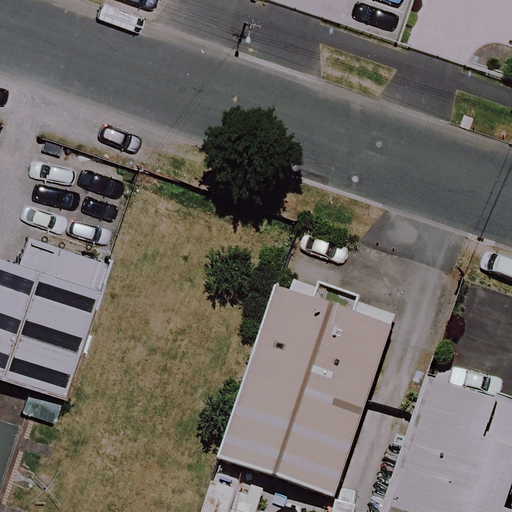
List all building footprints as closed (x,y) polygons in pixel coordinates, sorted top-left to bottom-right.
[(135,166),(42,139),(34,168),(126,196),(135,166)] [(99,284),(0,251),(0,367),(65,389),(99,284)] [(332,511),(395,325),(281,287),(205,511),(332,511)] [(511,397),(433,372),(387,511),(511,511),(511,505),(511,504),(511,397)] [(0,477),(24,406),(0,398),(0,477)]
